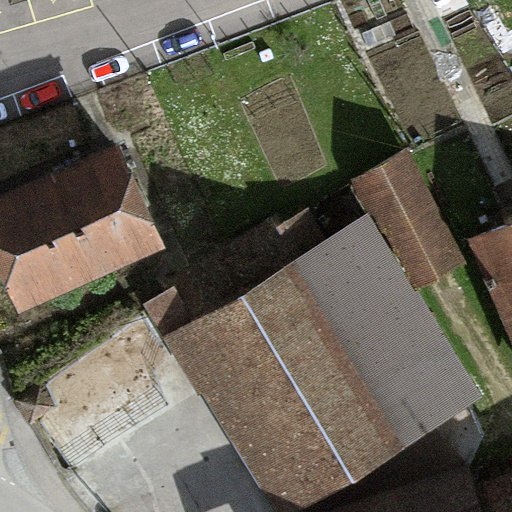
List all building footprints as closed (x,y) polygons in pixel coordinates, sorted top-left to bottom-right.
[(108,154),(0,204),(0,245),(28,305),(152,247),(108,154)] [(410,157),(356,184),(408,288),(463,260),(410,157)] [(170,341),(309,246),(287,214),(147,308),(170,341)] [(511,232),(479,246),(511,323),(511,232)] [(309,246),(170,341),(285,511),(425,416),(309,246)] [(466,511),(454,477),(348,511),(466,511)] [(511,511),(511,479),(479,491),(485,511),(511,511)]
